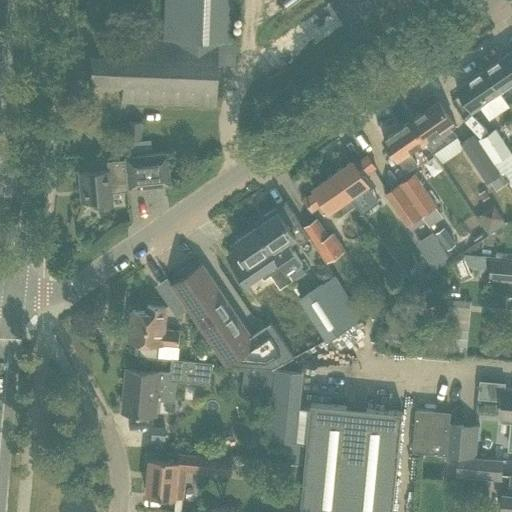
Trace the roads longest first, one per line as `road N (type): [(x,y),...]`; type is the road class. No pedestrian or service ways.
road 1 (residential): [(13,295),(62,294),(504,0)]
road 2 (tertiary): [(13,295),(41,0)]
road 3 (unknown): [(511,377),(342,364)]
road 4 (tertiary): [(0,435),(13,295)]
